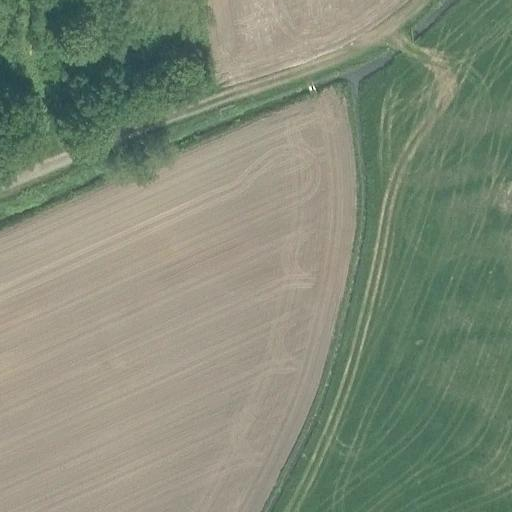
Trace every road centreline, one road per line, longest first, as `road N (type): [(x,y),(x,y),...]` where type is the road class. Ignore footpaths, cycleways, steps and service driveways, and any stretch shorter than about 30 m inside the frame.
road 1 (track): [(173,116),(377,40),(427,0)]
road 2 (unclassified): [(0,191),(173,116)]
